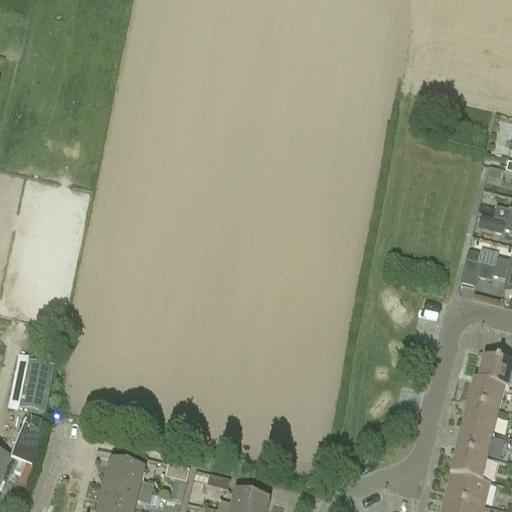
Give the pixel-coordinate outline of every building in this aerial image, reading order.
[(498,184),(500,175),(490,172),(488,181),(498,184)] [(511,225),(511,214),(509,214),(497,211),(494,221),(494,222),(506,225),(506,224),(511,225)] [(502,238),(505,225),(496,223),(492,235),(502,238)] [(481,268),(494,272),(511,275),(511,265),(497,262),(498,257),(481,253),(480,258),(468,255),(465,264),(481,268)] [(459,288),(475,292),(481,268),(465,264),(459,288)] [(504,299),(511,301),(511,275),(494,272),(492,281),(508,285),(504,299)] [(46,353),(44,362),(54,365),(56,356),(46,353)] [(478,385),(474,384),(508,393),(511,377),(511,368),(484,361),(478,385)] [(29,365),(19,413),(45,418),(55,370),(29,365)] [(504,393),(508,394),(508,393),(474,384),(468,408),(498,415),(504,393)] [(498,415),(468,408),(462,431),(493,439),(498,415)] [(28,419),(11,461),(33,470),(47,436),(44,435),(47,426),(28,419)] [(493,439),(462,431),(456,454),(487,462),(493,439)] [(148,443),(145,455),(161,459),(163,447),(148,443)] [(487,462),(456,454),(451,478),(481,485),(481,484),(487,462)] [(0,484),(11,460),(0,455),(0,484)] [(145,473),(110,464),(104,487),(151,498),(153,488),(142,485),(145,473)] [(189,473),(169,468),(165,481),(186,486),(189,473)] [(445,501),(484,511),(490,487),(481,484),(481,485),(451,478),(445,501)] [(210,479),(208,489),(227,494),(230,483),(210,479)] [(151,498),(104,487),(99,509),(111,511),(134,511),(136,505),(148,508),(151,498)] [(231,508),(219,505),(217,511),(267,511),(269,504),(234,495),(231,508)] [(158,511),(161,501),(152,498),(149,508),(158,511)] [(441,511),(483,511),(484,511),(445,501),(441,511)]
